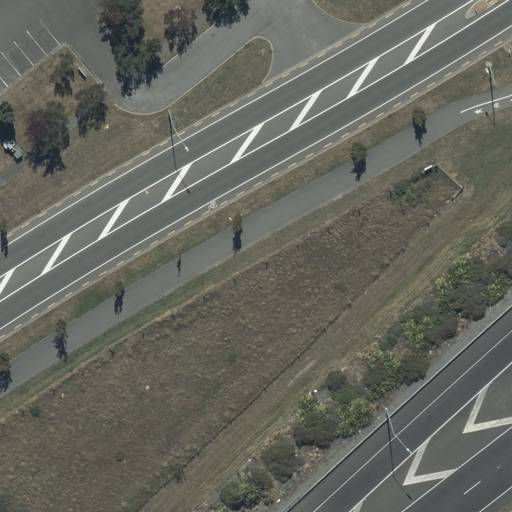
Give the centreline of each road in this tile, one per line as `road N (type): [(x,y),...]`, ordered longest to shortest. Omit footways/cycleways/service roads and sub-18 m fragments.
road 1 (secondary): [(0,289),(491,0)]
road 2 (motorway): [(335,511),(511,349)]
